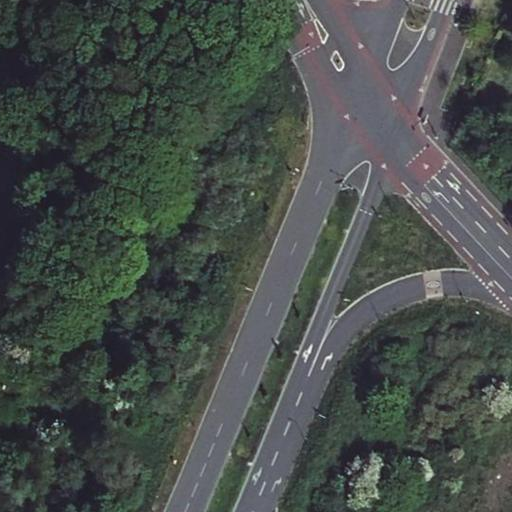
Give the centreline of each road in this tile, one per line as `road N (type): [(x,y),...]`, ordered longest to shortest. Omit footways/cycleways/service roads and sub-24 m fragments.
road 1 (primary): [(360,89),(184,511)]
road 2 (primary): [(309,373),(395,131)]
road 3 (primary): [(309,373),(368,308),(406,290),(457,283),(511,291)]
road 4 (tertiary): [(511,260),(395,131)]
road 5 (primary): [(252,511),(309,373)]
road 6 (residential): [(395,131),(443,0)]
